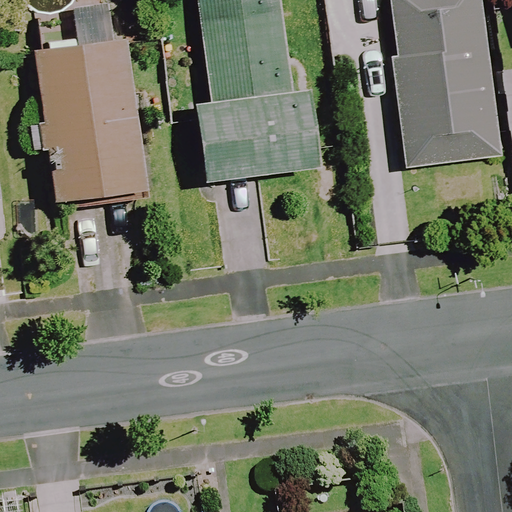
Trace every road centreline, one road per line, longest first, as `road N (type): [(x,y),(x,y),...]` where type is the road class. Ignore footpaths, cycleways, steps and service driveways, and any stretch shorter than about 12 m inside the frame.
road 1 (residential): [(0,395),(479,329)]
road 2 (residential): [(502,511),(479,329)]
